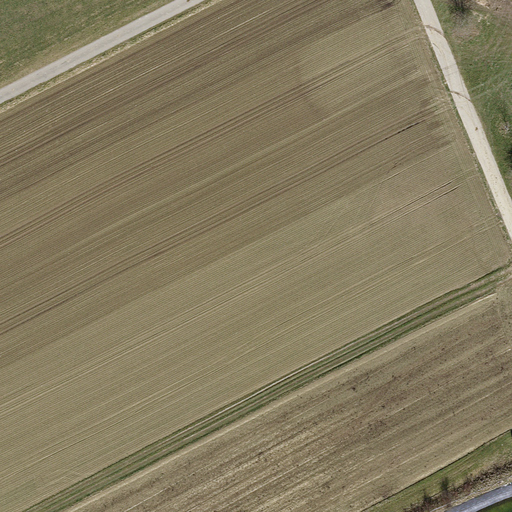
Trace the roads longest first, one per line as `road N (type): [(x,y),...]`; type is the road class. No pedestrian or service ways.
road 1 (track): [(511,210),(428,0)]
road 2 (track): [(172,0),(0,85)]
